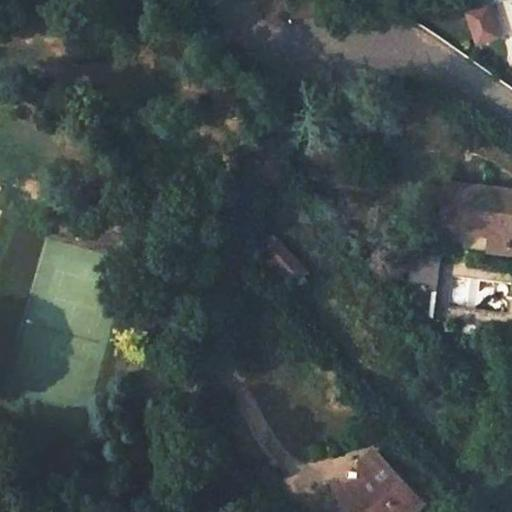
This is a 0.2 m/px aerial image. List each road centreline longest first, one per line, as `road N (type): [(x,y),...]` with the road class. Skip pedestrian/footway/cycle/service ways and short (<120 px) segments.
road 1 (residential): [(199,424),(274,47)]
road 2 (residential): [(274,47),(415,49),(511,110)]
